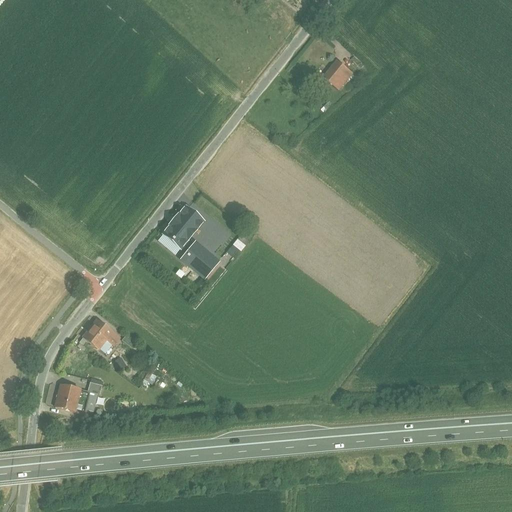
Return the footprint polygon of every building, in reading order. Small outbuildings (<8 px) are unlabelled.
[(371,72),(355,58),(352,62),(367,76),(371,72)] [(353,74),(338,62),(324,79),(339,91),(353,74)] [(186,209),(164,236),(181,250),(203,223),(186,209)] [(242,236),(234,246),(243,253),(250,243),(242,236)] [(218,264),(195,245),(183,261),(205,279),(218,264)] [(236,260),(242,253),(234,246),(228,253),(236,260)] [(120,339),(97,321),(83,338),(99,351),(106,341),(114,347),(120,339)] [(137,343),(126,335),(122,341),(133,349),(137,343)] [(116,362),(120,371),(126,368),(122,359),(116,362)] [(143,368),(140,379),(151,382),(154,371),(143,368)] [(102,387),(90,383),(88,393),(90,393),(90,394),(99,396),(102,387)] [(53,385),(47,405),(55,407),(61,387),(53,385)] [(88,393),(61,385),(56,409),(84,415),(90,394),(90,393),(88,393)]
